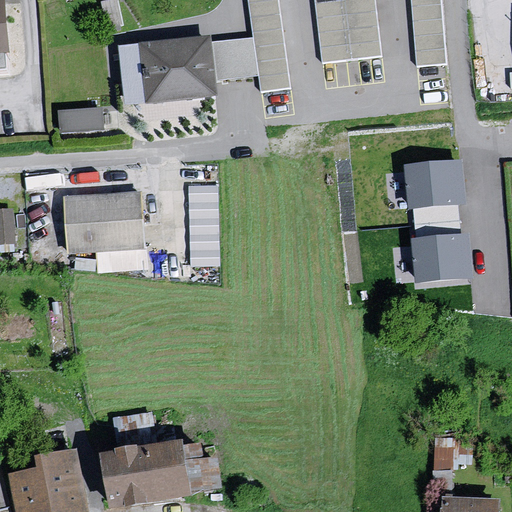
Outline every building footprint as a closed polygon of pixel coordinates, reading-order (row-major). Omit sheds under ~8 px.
[(0,0),(0,58),(12,58),(8,0),(0,0)] [(279,0),(247,0),(261,92),(292,88),(279,0)] [(314,0),(322,63),(383,55),(376,0),(314,0)] [(412,0),(417,68),(448,64),(442,0),(412,0)] [(210,45),(139,51),(147,106),(217,99),(210,45)] [(61,130),(105,128),(104,106),(60,107),(61,130)] [(467,160),(402,166),(413,288),(479,282),(467,160)] [(218,182),(189,182),(192,264),(221,263),(218,182)] [(142,200),(63,205),(67,261),(145,256),(142,200)] [(0,205),(0,241),(17,240),(15,205),(0,205)] [(454,464),(452,434),(435,435),(436,465),(454,464)] [(140,511),(189,503),(183,453),(100,462),(107,511),(140,511)] [(88,511),(80,454),(35,466),(37,476),(8,480),(14,511),(88,511)]
